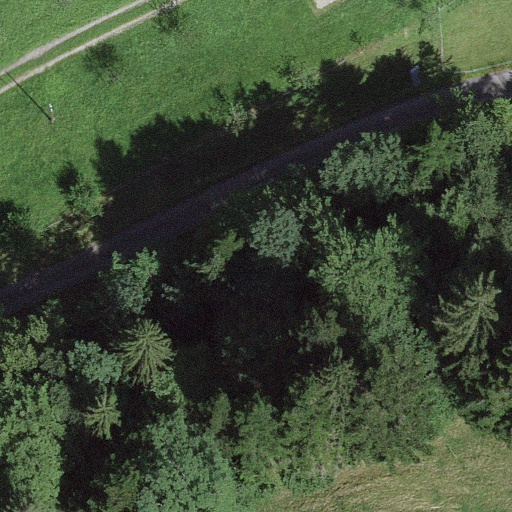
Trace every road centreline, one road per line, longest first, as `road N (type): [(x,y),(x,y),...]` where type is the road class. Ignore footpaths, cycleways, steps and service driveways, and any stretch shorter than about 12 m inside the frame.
road 1 (track): [(0,304),(295,164),(511,95)]
road 2 (track): [(165,0),(0,90)]
